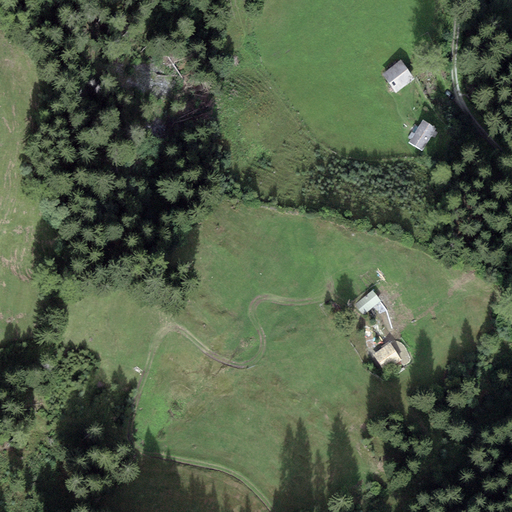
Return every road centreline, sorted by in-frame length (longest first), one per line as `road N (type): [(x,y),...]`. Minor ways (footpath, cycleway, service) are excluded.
road 1 (track): [(275,511),(224,470),(136,445),(132,417),(163,328),(176,324),(217,359),(249,366),(266,351),(251,309),(257,298),(326,299)]
road 2 (track): [(454,0),(459,103),(511,162)]
